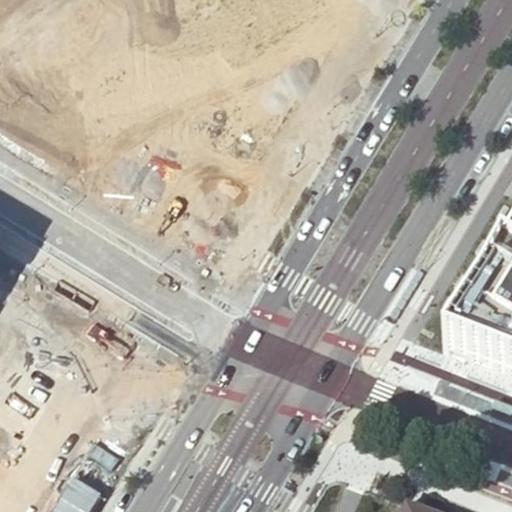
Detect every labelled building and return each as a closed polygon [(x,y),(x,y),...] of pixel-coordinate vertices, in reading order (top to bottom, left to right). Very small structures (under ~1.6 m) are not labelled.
[(502,208),(494,221),(499,225),(507,211),(502,208)] [(469,362),(511,379),(511,241),(445,353),(453,357),(467,366),(469,362)] [(481,243),(473,256),(478,259),(486,246),(481,243)] [(0,301),(20,271),(0,258),(0,301)] [(465,280),(460,277),(452,290),(457,294),(465,280)] [(446,300),(441,309),(446,312),(452,303),(446,300)]
